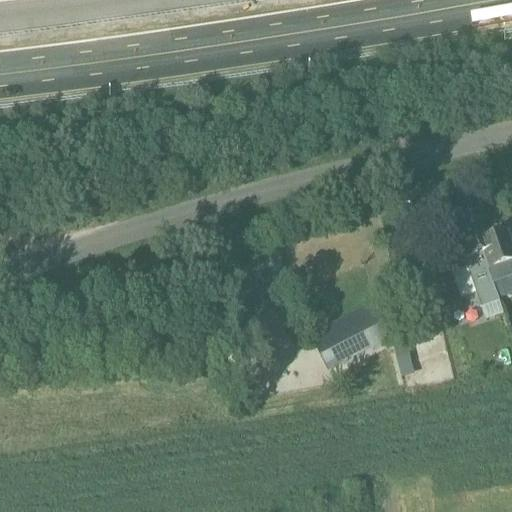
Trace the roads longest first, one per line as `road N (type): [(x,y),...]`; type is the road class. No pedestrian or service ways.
road 1 (unclassified): [(0,275),(126,233),(511,136)]
road 2 (motorway): [(0,72),(480,0)]
